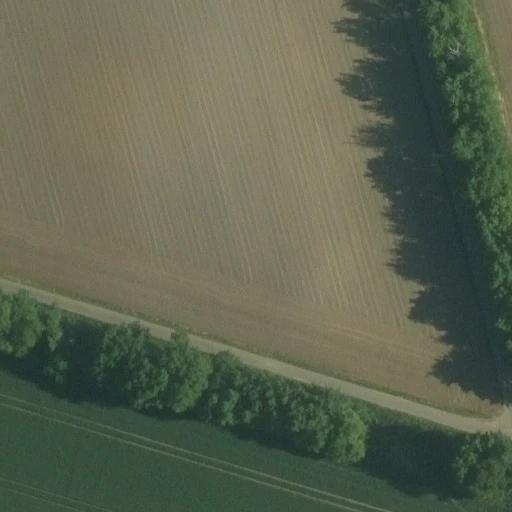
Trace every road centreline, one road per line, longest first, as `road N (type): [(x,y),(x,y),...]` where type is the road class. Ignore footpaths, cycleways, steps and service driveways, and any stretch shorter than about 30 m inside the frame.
road 1 (unclassified): [(511,440),(0,285)]
road 2 (unclassified): [(407,0),(511,403)]
